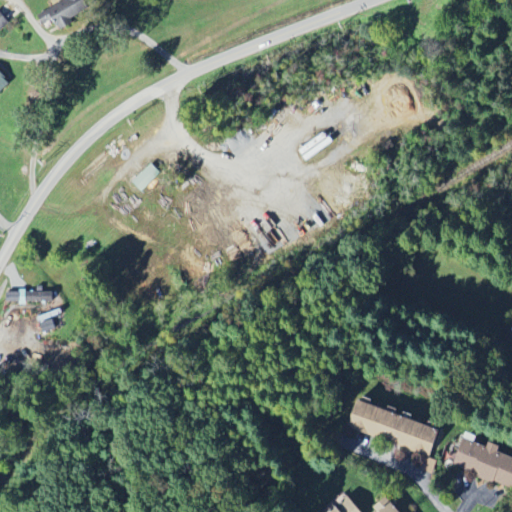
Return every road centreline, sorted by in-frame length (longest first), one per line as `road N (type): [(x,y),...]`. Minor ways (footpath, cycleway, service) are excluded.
road 1 (tertiary): [(385,0),(218,62),(112,119),(65,163),(0,266)]
road 2 (residential): [(343,441),(415,475),(446,511)]
